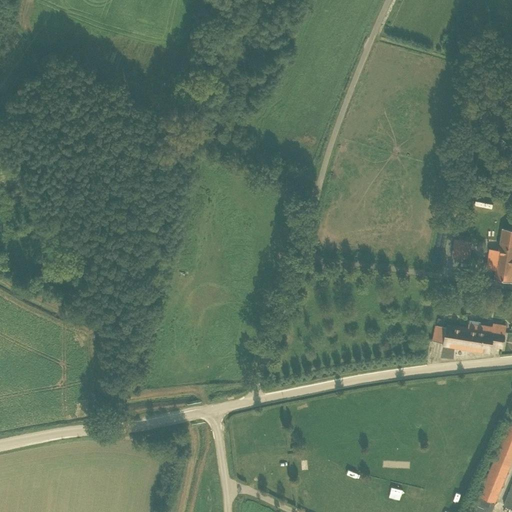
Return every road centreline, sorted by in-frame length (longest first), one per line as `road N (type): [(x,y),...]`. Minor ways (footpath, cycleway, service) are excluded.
road 1 (unclassified): [(214,410),(372,377),(511,362)]
road 2 (track): [(0,275),(104,325),(103,383),(110,392),(202,390),(207,412)]
road 3 (unclassified): [(188,416),(0,445)]
